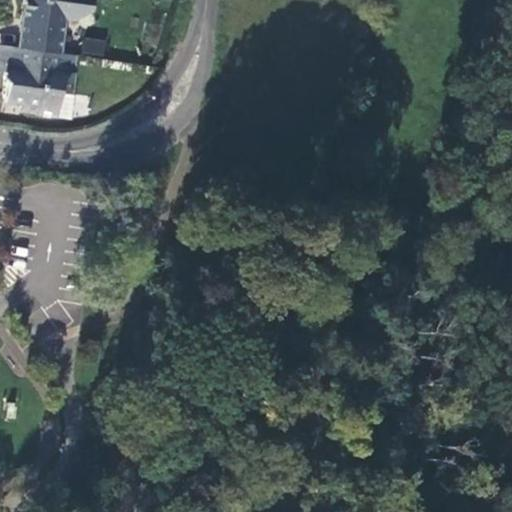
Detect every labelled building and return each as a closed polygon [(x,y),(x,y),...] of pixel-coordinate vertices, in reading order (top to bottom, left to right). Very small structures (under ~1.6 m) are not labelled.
[(22,0),(16,45),(58,51),(62,16),(72,18),(86,7),(87,0),(22,0)] [(101,41),(83,38),(81,51),(99,53),(101,41)] [(14,62),(16,45),(0,42),(0,60),(4,61),(14,62)] [(56,68),(58,51),(16,45),(14,62),(4,61),(2,73),(5,78),(2,101),(16,103),(17,106),(32,109),(32,114),(55,116),(59,91),(68,93),(71,70),(56,68)] [(76,53),(58,51),(56,68),(71,70),(73,71),(76,53)]
